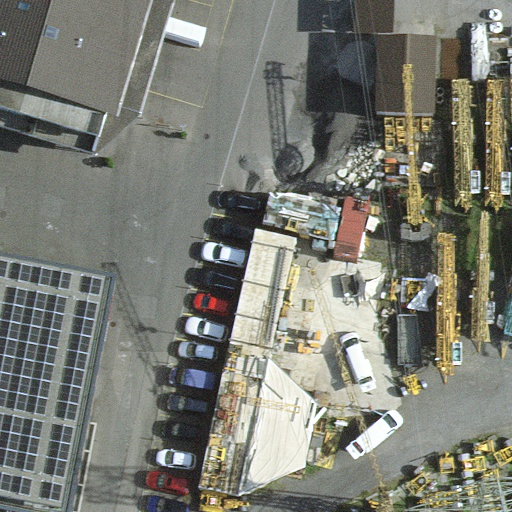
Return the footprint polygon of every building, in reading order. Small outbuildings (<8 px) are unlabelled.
[(0,0),(0,98),(113,132),(152,0),(0,0)] [(355,0),(355,27),(391,28),(392,0),(355,0)] [(376,32),(374,109),(438,110),(440,33),(376,32)] [(303,465),(317,379),(269,371),(292,233),(249,226),(206,484),(246,490),(251,457),(303,465)] [(0,511),(61,511),(90,379),(56,372),(67,319),(0,304),(0,511)]
